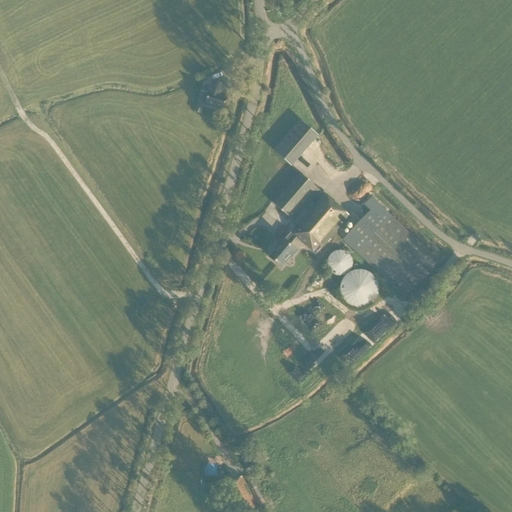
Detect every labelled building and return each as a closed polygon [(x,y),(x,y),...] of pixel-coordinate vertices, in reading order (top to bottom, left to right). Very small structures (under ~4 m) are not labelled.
[(228,96),(220,94),(223,84),(214,82),(212,92),(210,91),(206,106),(224,112),(228,96)] [(204,105),(208,93),(201,91),(197,103),(204,105)] [(274,150),(292,166),(318,136),(300,120),(274,150)] [(315,205),(311,201),(321,191),(297,171),(271,201),(294,221),(308,205),(313,209),(299,226),(298,225),(291,233),(285,240),(284,241),(282,240),(277,245),(278,247),(269,257),(282,268),(291,258),(292,259),(299,251),(291,245),(296,238),(316,254),(349,215),(324,194),(315,205)] [(364,205),(371,211),(343,240),(405,298),(440,262),(372,198),(364,205)] [(312,309),(316,319),(328,314),(324,304),(312,309)] [(234,502),(238,510),(244,507),(246,511),(258,506),(243,476),(228,484),(237,501),(234,502)] [(254,481),(248,484),(259,506),(265,503),(254,481)]
